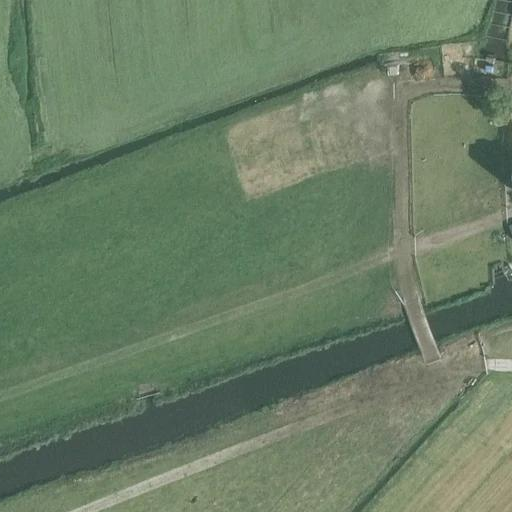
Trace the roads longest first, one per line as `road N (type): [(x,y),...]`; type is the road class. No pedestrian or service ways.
road 1 (track): [(81,511),(439,373)]
road 2 (track): [(406,248),(403,88),(502,83)]
